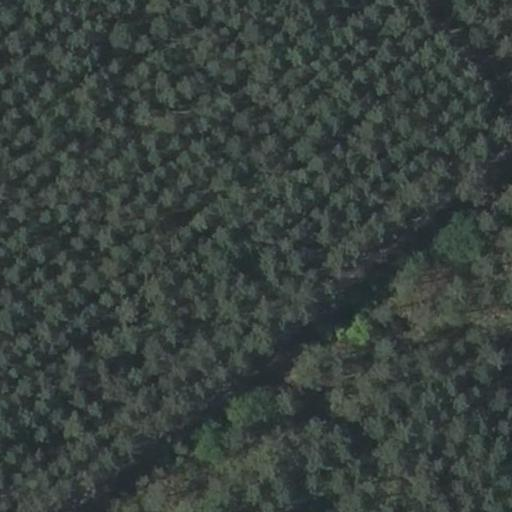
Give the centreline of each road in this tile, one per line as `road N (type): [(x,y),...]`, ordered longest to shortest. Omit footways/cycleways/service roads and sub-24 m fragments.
road 1 (track): [(511,148),(71,511)]
road 2 (track): [(290,331),(448,511)]
